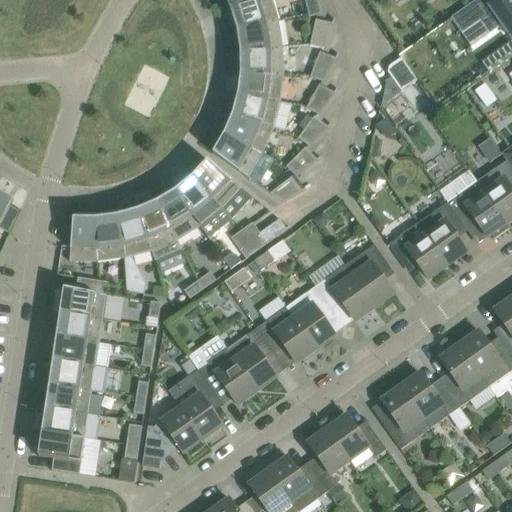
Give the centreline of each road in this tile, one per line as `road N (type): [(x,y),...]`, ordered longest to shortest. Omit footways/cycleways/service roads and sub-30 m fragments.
road 1 (residential): [(0,501),(47,191),(83,69),(123,0)]
road 2 (residential): [(165,511),(511,267)]
